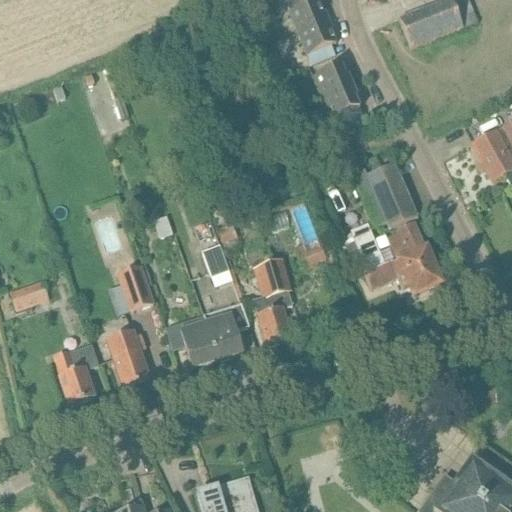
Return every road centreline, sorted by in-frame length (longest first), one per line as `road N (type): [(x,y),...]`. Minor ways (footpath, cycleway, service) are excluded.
road 1 (tertiary): [(0,490),(57,465),(507,326)]
road 2 (unclassified): [(507,326),(358,43),(344,0)]
